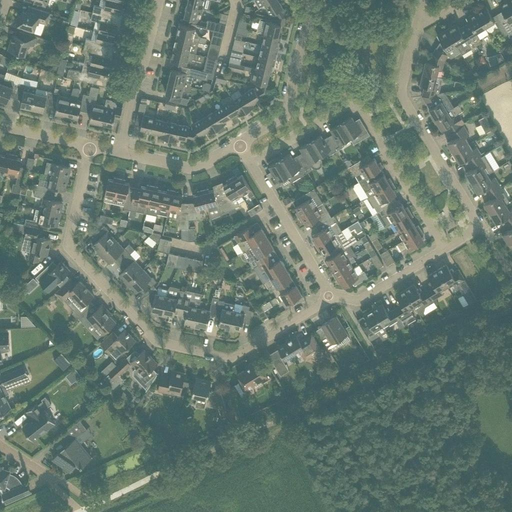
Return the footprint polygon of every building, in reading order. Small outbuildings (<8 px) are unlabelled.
[(94,5),(92,13),(112,18),(113,11),(123,14),(124,9),(122,8),(123,3),(111,0),(100,0),(99,7),(94,5)] [(188,0),(187,4),(203,8),(203,7),(204,0),(216,0),(220,1),(220,0),(188,0)] [(283,8),(277,0),(273,0),(265,5),(271,15),(275,13),(278,17),(285,15),(281,9),(283,8)] [(511,19),(511,6),(508,0),(506,0),(498,5),(503,14),(509,22),(511,19)] [(203,8),(187,4),(184,17),(190,18),(189,24),(198,26),(200,27),(205,28),(217,31),(224,33),(225,26),(226,25),(200,18),(203,8)] [(23,29),(33,32),(33,29),(34,30),(36,23),(38,24),(39,21),(46,24),(50,13),(37,9),(28,6),(26,12),(22,11),(20,16),(19,15),(16,24),(24,27),(23,29)] [(485,6),(475,12),(485,27),(489,33),(498,27),(498,26),(490,15),(485,6)] [(469,22),(464,25),(472,38),(476,45),(481,42),(479,39),(489,33),(485,27),(475,12),(466,18),(469,22)] [(95,21),(93,30),(115,36),(116,30),(119,31),(120,26),(110,24),(112,18),(92,13),(90,20),(95,21)] [(278,36),(281,25),(283,25),(285,18),(278,19),(277,24),(265,21),(262,33),(264,34),(265,34),(278,37),(278,36)] [(239,20),(237,27),(248,30),(250,23),(239,20)] [(502,23),(498,26),(498,27),(504,36),(508,33),(508,32),(506,28),(505,27),(502,23)] [(176,36),(199,42),(206,44),(207,39),(200,37),(200,36),(198,36),(195,30),(195,28),(179,24),(176,36)] [(446,30),(456,45),(462,54),(471,48),(476,45),(472,38),(464,25),(459,28),(456,24),(446,30)] [(237,27),(235,39),(241,40),(242,36),(246,37),(248,30),(237,27)] [(86,38),(84,45),(104,50),(105,44),(115,47),(116,42),(114,41),(115,36),(93,30),(91,39),(86,38)] [(446,51),(456,45),(446,30),(437,35),(446,51)] [(8,50),(25,55),(29,44),(34,46),(35,42),(45,45),(47,40),(37,36),(29,34),(20,31),(18,37),(12,35),(8,50)] [(262,45),(277,49),(280,37),(278,36),(278,37),(265,34),(264,34),(262,45)] [(212,35),(210,45),(220,47),(222,38),(212,35)] [(176,36),(174,48),(196,54),(199,42),(176,36)] [(233,45),(232,50),(238,52),(242,53),(245,42),(241,40),(235,39),(233,45)] [(87,54),(85,63),(107,68),(108,63),(111,64),(112,59),(102,56),(104,50),(84,45),(82,53),(87,54)] [(210,45),(207,56),(217,59),(220,47),(210,45)] [(259,57),(275,61),(277,49),(262,45),(259,57)] [(196,54),(174,48),(171,60),(174,61),(186,64),(187,62),(193,58),(194,58),(196,54)] [(447,55),(444,53),(436,48),(432,54),(444,61),(447,55)] [(230,55),(229,62),(240,65),(242,53),(238,52),(232,50),(230,55)] [(500,53),(495,54),(497,64),(504,60),(500,53)] [(421,68),(420,72),(436,76),(438,70),(441,70),(444,61),(432,54),(430,63),(425,61),(424,68),(421,68)] [(207,56),(203,71),(209,72),(208,73),(214,74),(217,59),(207,56)] [(269,72),(269,73),(271,73),(272,73),(275,61),(259,57),(256,69),(269,72)] [(63,74),(66,60),(59,58),(56,72),(63,74)] [(266,84),(269,73),(269,72),(256,69),(254,68),(240,65),(229,62),(227,69),(238,72),(243,73),(244,69),(251,70),(250,72),(253,72),(250,80),(262,83),(261,88),(267,92),(269,85),(266,84)] [(107,68),(85,63),(85,64),(84,63),(81,72),(78,71),(69,69),(67,76),(76,79),(96,83),(97,77),(107,79),(108,75),(106,74),(107,68)] [(169,80),(168,81),(190,87),(191,82),(185,81),(186,75),(207,80),(208,73),(209,72),(203,71),(178,65),(177,71),(171,69),(170,75),(169,76),(168,78),(169,80)] [(424,86),(422,96),(436,94),(438,84),(435,83),(436,76),(420,72),(418,84),(424,86)] [(10,96),(16,98),(20,85),(14,83),(14,81),(10,80),(8,81),(7,85),(2,83),(0,89),(0,99),(7,102),(10,96)] [(190,87),(168,81),(168,83),(167,84),(166,86),(167,88),(165,93),(181,97),(183,90),(189,92),(190,87)] [(203,83),(201,89),(209,91),(210,89),(211,83),(206,82),(203,83)] [(20,106),(32,108),(36,93),(35,93),(37,87),(26,85),(26,86),(20,85),(16,98),(22,100),(20,106)] [(89,121),(100,124),(104,110),(104,106),(95,104),(98,88),(91,86),(89,95),(88,100),(85,111),(91,113),(89,120),(89,121)] [(80,110),(85,111),(89,95),(83,94),(82,99),(82,101),(77,100),(80,90),(73,88),(70,98),(66,116),(78,119),(80,110)] [(259,98),(265,94),(260,90),(256,92),(253,88),(243,94),(252,108),(255,106),(254,103),(260,100),(259,98)] [(45,105),(50,106),(54,92),(47,91),(46,95),(36,93),(32,108),(43,111),(45,105)] [(55,113),(66,116),(70,98),(59,96),(60,94),(54,92),(50,106),(56,108),(55,113)] [(431,116),(433,120),(447,111),(441,101),(442,100),(443,99),(444,98),(444,97),(445,94),(445,93),(436,94),(422,96),(429,108),(429,109),(432,115),(431,116)] [(243,94),(233,100),(242,114),(252,108),(243,94)] [(104,106),(100,124),(112,126),(113,121),(119,122),(122,108),(116,106),(116,105),(115,103),(114,102),(113,101),(112,101),(112,100),(106,99),(105,106),(104,106)] [(233,100),(223,106),(230,118),(236,114),(238,116),(242,114),(233,100)] [(447,111),(433,120),(435,124),(437,123),(441,129),(446,126),(449,132),(460,125),(465,123),(458,113),(462,111),(458,104),(447,111)] [(223,106),(213,112),(221,126),(225,124),(224,122),(230,118),(223,106)] [(213,112),(203,118),(211,132),(221,126),(213,112)] [(140,130),(151,133),(155,119),(156,118),(155,118),(153,117),(143,115),(140,130)] [(351,116),(341,123),(350,138),(358,133),(360,136),(368,132),(359,118),(354,121),(351,116)] [(478,119),(485,133),(492,129),(485,116),(478,119)] [(196,130),(192,132),(193,139),(199,135),(200,136),(206,132),(208,134),(211,132),(203,118),(193,124),(196,130)] [(158,137),(162,138),(166,121),(155,119),(151,133),(158,134),(158,137)] [(162,138),(174,140),(178,124),(166,121),(162,138)] [(333,134),(328,137),(336,150),(344,146),(342,143),(350,138),(341,123),(330,129),(333,134)] [(178,124),(174,140),(178,141),(179,139),(186,140),(187,138),(193,139),(192,132),(188,131),(189,127),(178,124)] [(447,143),(453,153),(468,143),(465,137),(469,135),(463,126),(459,128),(450,133),(454,139),(447,143)] [(320,135),(310,141),(319,156),(327,152),(329,155),(336,150),(328,137),(323,140),(320,135)] [(302,152),(297,155),(306,169),(311,166),(313,168),(316,169),(319,168),(321,166),(322,163),(321,160),(319,156),(310,141),(299,148),(302,152)] [(466,159),(469,164),(482,156),(476,147),(472,149),(468,143),(453,153),(459,163),(466,159)] [(0,172),(7,174),(11,154),(6,153),(5,156),(0,155),(0,172)] [(11,154),(7,174),(11,174),(18,176),(19,169),(19,168),(21,159),(16,158),(17,155),(11,154)] [(290,154),(279,160),(292,181),(307,172),(306,169),(297,155),(292,158),(290,154)] [(465,173),(471,183),(487,174),(494,169),(485,154),(482,156),(469,164),(472,169),(465,173)] [(362,171),(366,177),(372,174),(383,167),(380,162),(377,164),(374,158),(372,160),(369,155),(350,166),(355,175),(362,171)] [(25,169),(32,170),(34,159),(28,157),(25,169)] [(292,181),(279,160),(269,166),(271,171),(266,174),(275,188),(282,184),(284,186),(292,181)] [(53,170),(52,175),(68,179),(71,167),(51,162),(50,169),(53,170)] [(359,182),(368,197),(392,182),(389,177),(387,179),(384,174),(375,179),(372,174),(366,177),(359,182)] [(484,189),(487,194),(500,186),(495,177),(490,180),(487,174),(471,183),(477,193),(484,189)] [(68,179),(52,175),(50,181),(47,180),(45,186),(56,188),(65,191),(68,179)] [(236,175),(231,178),(241,195),(246,192),(249,198),(253,195),(250,190),(251,189),(242,175),(237,177),(236,175)] [(110,197),(115,198),(119,178),(114,177),(113,180),(108,179),(105,196),(104,200),(109,201),(110,197)] [(11,191),(20,193),(23,179),(17,178),(16,184),(13,183),(11,191)] [(123,208),(130,209),(133,192),(128,191),(129,183),(124,182),(125,179),(119,178),(115,198),(125,200),(123,208)] [(227,192),(221,195),(228,210),(227,210),(228,211),(229,214),(233,212),(231,208),(235,207),(239,205),(236,198),(241,195),(231,178),(226,180),(228,183),(223,186),(227,192)] [(374,207),(377,212),(389,205),(386,200),(387,199),(396,194),(393,189),(395,187),(392,182),(368,197),(374,207)] [(140,191),(134,190),(133,192),(130,209),(136,211),(137,206),(141,207),(140,212),(146,213),(152,185),(147,184),(146,187),(141,186),(140,191)] [(146,213),(156,216),(157,213),(162,191),(157,190),(158,187),(152,185),(146,213)] [(484,203),(490,213),(505,204),(501,198),(506,195),(500,186),(487,194),(490,199),(484,203)] [(208,188),(202,190),(208,209),(207,209),(210,219),(228,211),(227,210),(228,210),(221,195),(216,197),(214,190),(209,191),(208,188)] [(316,193),(317,193),(314,188),(296,199),(299,204),(295,206),(298,211),(295,213),(298,217),(315,206),(316,207),(322,203),(316,193)] [(167,216),(168,210),(173,190),(167,189),(166,192),(162,191),(157,213),(167,216)] [(173,190),(168,210),(179,212),(179,228),(188,228),(188,219),(188,203),(181,203),(183,196),(178,194),(178,191),(173,190)] [(195,203),(188,203),(188,219),(202,219),(202,211),(207,209),(208,209),(202,190),(197,191),(198,194),(193,195),(195,203)] [(43,197),(41,204),(45,204),(44,210),(60,214),(63,202),(53,200),(43,197)] [(288,197),(282,200),(285,205),(291,202),(288,197)] [(248,210),(251,216),(262,209),(259,203),(248,210)] [(313,221),(316,226),(331,217),(328,211),(322,203),(316,207),(315,206),(298,217),(301,222),(304,221),(306,225),(313,221)] [(384,227),(393,222),(410,211),(407,206),(404,208),(402,204),(394,209),(391,204),(389,205),(377,212),(376,213),(384,227)] [(503,219),(506,224),(511,220),(511,207),(509,210),(505,204),(490,213),(496,223),(503,219)] [(355,215),(362,211),(359,206),(352,210),(355,215)] [(26,218),(24,224),(43,229),(45,229),(46,223),(48,224),(58,226),(60,214),(44,210),(36,208),(33,220),(26,218)] [(393,222),(398,231),(413,222),(410,218),(413,216),(410,211),(393,222)] [(99,221),(112,223),(113,217),(100,214),(99,221)] [(230,214),(222,218),(226,226),(233,223),(230,214)] [(313,241),(315,246),(339,232),(341,230),(336,221),(337,221),(334,215),(331,217),(316,226),(319,231),(313,235),(315,239),(313,241)] [(511,220),(506,224),(509,230),(502,234),(510,247),(511,245),(511,220)] [(14,222),(12,230),(25,233),(25,236),(24,242),(22,249),(30,251),(29,259),(39,261),(40,254),(47,255),(51,239),(41,236),(43,229),(24,224),(14,222)] [(398,231),(403,240),(421,229),(418,224),(415,226),(413,222),(398,231)] [(96,251),(99,255),(115,240),(107,231),(108,230),(104,225),(99,230),(104,234),(92,245),(97,251),(96,251)] [(243,252),(245,251),(245,250),(267,237),(261,228),(256,231),(252,233),(248,228),(248,227),(233,236),(234,236),(239,244),(240,247),(243,252)] [(421,229),(403,240),(408,246),(401,250),(401,251),(403,255),(417,247),(416,245),(424,240),(421,236),(424,234),(421,229)] [(331,249),(334,254),(342,249),(342,250),(349,245),(350,245),(357,240),(353,234),(347,238),(341,230),(339,232),(315,246),(318,251),(321,249),(324,254),(331,249)] [(152,232),(148,236),(158,244),(160,235),(160,234),(152,232)] [(254,260),(257,265),(270,257),(266,252),(273,248),(267,237),(245,250),(245,251),(252,261),(254,260)] [(160,238),(159,244),(170,246),(172,241),(160,238)] [(113,259),(118,264),(130,253),(130,254),(134,250),(129,244),(125,248),(124,248),(115,240),(99,255),(103,259),(104,258),(109,263),(113,259)] [(157,250),(169,253),(170,246),(159,244),(159,245),(158,245),(157,250)] [(330,264),(332,268),(352,256),(355,254),(350,245),(349,245),(342,250),(342,249),(334,254),(334,255),(324,260),(327,266),(330,264)] [(380,254),(382,257),(387,265),(393,262),(386,250),(380,254)] [(123,281),(126,284),(143,269),(134,260),(135,259),(130,254),(130,253),(118,264),(123,270),(119,274),(124,280),(123,281)] [(166,265),(176,267),(178,255),(169,253),(167,263),(166,265)] [(370,257),(372,260),(377,269),(383,265),(376,254),(370,257)] [(176,267),(182,269),(185,257),(178,255),(176,267)] [(332,274),(335,278),(353,268),(350,263),(355,260),(352,256),(332,268),(335,272),(332,274)] [(183,269),(190,270),(192,271),(195,259),(185,257),(182,269),(183,269)] [(260,276),(264,282),(286,269),(280,259),(273,263),(270,257),(257,265),(263,275),(260,276)] [(195,259),(192,271),(200,273),(203,261),(195,259)] [(38,274),(35,277),(40,281),(49,290),(51,288),(55,284),(63,277),(70,270),(61,261),(56,266),(52,262),(53,261),(53,260),(38,274)] [(438,269),(437,270),(446,285),(447,286),(452,283),(456,290),(459,288),(469,305),(477,301),(458,269),(454,272),(452,269),(449,270),(446,265),(438,269)] [(353,268),(335,278),(338,283),(341,282),(344,286),(352,281),(354,285),(368,277),(363,270),(357,274),(353,268)] [(139,289),(145,296),(155,287),(153,285),(156,282),(152,276),(151,277),(143,269),(126,284),(130,288),(131,287),(136,292),(139,289)] [(272,290),(276,297),(280,294),(289,289),(285,283),(292,279),(286,269),(264,282),(268,288),(270,287),(272,290)] [(431,286),(426,289),(433,299),(443,293),(442,290),(447,286),(437,270),(428,276),(431,281),(429,283),(431,286)] [(89,300),(94,296),(80,281),(75,285),(70,279),(62,286),(55,292),(63,301),(64,300),(74,311),(72,313),(77,319),(93,304),(89,300)] [(280,294),(276,297),(279,302),(281,301),(286,309),(299,301),(297,298),(302,295),(296,284),(289,289),(280,294)] [(414,284),(405,290),(414,306),(420,315),(424,312),(425,306),(434,301),(433,299),(426,289),(422,292),(419,288),(417,290),(414,284)] [(23,287),(19,291),(23,295),(27,291),(23,287)] [(157,313),(162,314),(166,295),(167,292),(167,290),(158,288),(158,290),(155,287),(145,296),(146,296),(145,297),(149,301),(153,302),(152,309),(158,311),(157,313)] [(209,315),(215,316),(217,303),(218,299),(221,288),(219,287),(219,289),(216,289),(215,293),(215,295),(214,295),(213,298),(212,297),(211,302),(209,310),(199,307),(195,326),(199,327),(200,325),(207,326),(209,315)] [(394,308),(400,319),(404,325),(415,318),(409,309),(414,306),(405,290),(396,295),(399,301),(397,302),(399,306),(394,308)] [(176,307),(181,308),(184,296),(178,294),(167,292),(166,295),(162,314),(167,316),(167,313),(174,314),(176,307)] [(190,325),(195,326),(199,307),(200,300),(190,298),(190,297),(184,296),(181,308),(187,310),(184,321),(191,323),(190,325)] [(218,300),(217,303),(215,316),(220,317),(219,324),(225,326),(225,328),(229,329),(233,310),(223,308),(224,301),(218,300)] [(233,310),(229,329),(234,330),(235,328),(241,329),(243,322),(249,323),(251,314),(252,310),(249,310),(249,306),(235,303),(233,310)] [(106,312),(107,310),(102,304),(95,311),(86,319),(94,328),(96,326),(103,334),(108,329),(115,322),(106,312)] [(382,304),(373,309),(382,325),(383,325),(387,322),(389,326),(400,319),(394,308),(389,311),(387,308),(385,309),(382,304)] [(255,308),(262,320),(268,317),(261,305),(255,308)] [(382,325),(373,309),(363,315),(367,320),(364,322),(367,325),(362,328),(370,341),(379,335),(380,337),(387,333),(383,325),(382,325)] [(452,312),(444,317),(447,323),(455,319),(452,312)] [(21,316),(21,326),(35,326),(27,316),(21,316)] [(321,325),(327,334),(321,338),(326,346),(329,351),(334,349),(343,343),(350,339),(347,334),(336,316),(321,325)] [(109,353),(110,352),(116,358),(120,354),(128,347),(135,340),(125,329),(118,336),(113,331),(100,343),(109,353)] [(277,347),(282,356),(284,359),(296,353),(298,357),(301,355),(303,357),(309,353),(311,357),(321,350),(317,342),(311,334),(299,341),(296,336),(277,347)] [(0,335),(0,362),(3,362),(0,350),(0,346),(9,346),(8,335),(0,335)] [(381,346),(375,349),(378,355),(385,351),(381,346)] [(146,390),(145,391),(146,391),(157,375),(151,369),(157,363),(144,349),(131,361),(136,367),(133,370),(133,375),(146,390)] [(109,373),(114,379),(130,364),(125,358),(109,373)] [(241,381),(239,383),(243,391),(252,385),(260,380),(261,383),(268,378),(257,359),(248,365),(250,367),(237,374),(241,381)] [(342,359),(339,367),(346,369),(349,361),(342,359)] [(0,413),(11,408),(4,396),(9,393),(6,388),(8,387),(8,388),(17,384),(17,383),(23,381),(22,376),(27,374),(24,366),(0,377),(3,384),(1,384),(1,383),(0,383),(0,413)] [(71,383),(81,376),(75,368),(65,375),(71,383)] [(157,390),(174,393),(174,392),(180,393),(183,383),(185,373),(172,370),(171,376),(161,374),(159,384),(157,390)] [(193,387),(191,396),(206,399),(205,405),(210,406),(218,408),(221,418),(228,416),(229,416),(224,403),(222,396),(214,398),(212,391),(209,390),(211,381),(195,378),(193,387)] [(22,426),(32,440),(41,433),(42,435),(47,431),(48,430),(47,429),(55,422),(44,409),(51,404),(45,396),(41,399),(43,401),(38,405),(36,403),(31,407),(26,411),(32,419),(22,426)] [(91,458),(75,438),(84,431),(84,430),(83,431),(76,423),(65,431),(72,440),(58,451),(52,459),(70,471),(75,464),(79,466),(80,465),(81,466),(91,458)] [(7,481),(9,471),(2,469),(2,466),(0,465),(0,486),(4,488),(5,486),(6,486),(7,486),(8,487),(9,487),(9,488),(10,489),(10,490),(14,499),(30,492),(27,483),(15,488),(15,487),(14,485),(13,484),(12,483),(11,482),(9,482),(8,481),(7,481)]
